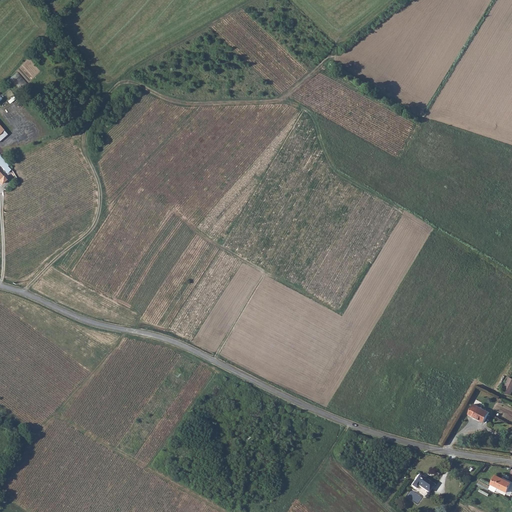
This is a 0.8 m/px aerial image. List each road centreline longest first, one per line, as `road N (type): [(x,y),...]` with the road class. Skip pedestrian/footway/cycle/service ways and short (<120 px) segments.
road 1 (unclassified): [(0,285),(98,325),(186,346),(360,428),(511,462)]
road 2 (track): [(22,292),(98,217),(85,126),(124,75),(178,102),(285,102),(305,110)]
road 3 (track): [(124,75),(254,0)]
